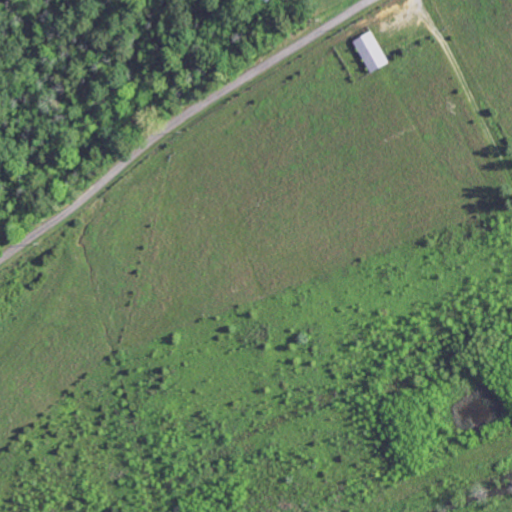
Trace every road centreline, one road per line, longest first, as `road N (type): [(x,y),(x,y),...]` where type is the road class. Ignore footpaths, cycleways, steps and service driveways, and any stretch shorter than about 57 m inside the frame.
road 1 (residential): [(0,258),(164,127),(367,0)]
road 2 (residential): [(418,0),(511,186)]
